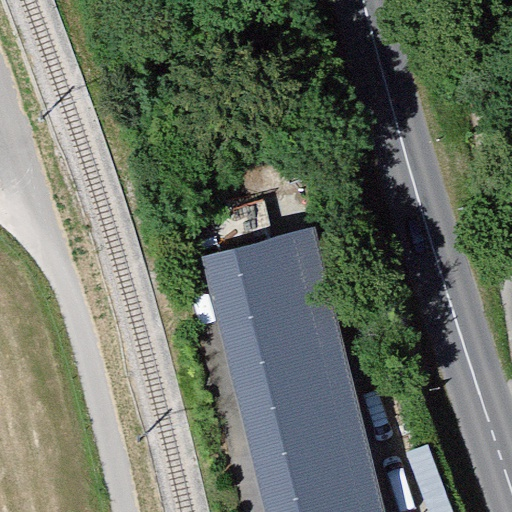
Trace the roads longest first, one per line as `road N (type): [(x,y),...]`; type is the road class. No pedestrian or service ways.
road 1 (tertiary): [(511,487),(425,225),(366,0)]
road 2 (track): [(124,511),(91,357),(0,76)]
